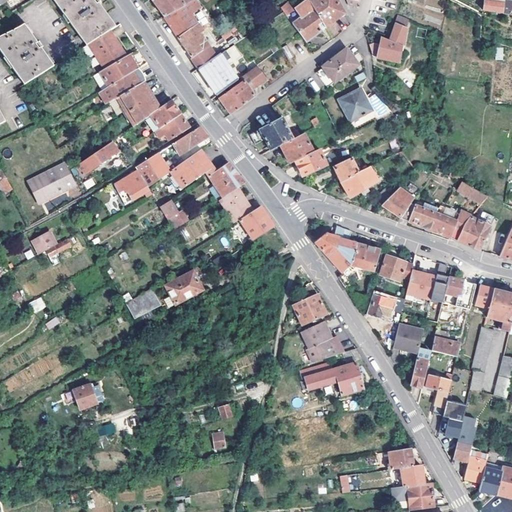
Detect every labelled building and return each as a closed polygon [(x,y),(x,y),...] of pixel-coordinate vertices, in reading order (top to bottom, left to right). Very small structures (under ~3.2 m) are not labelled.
[(53,0),(86,47),(89,45),(110,31),(116,27),(97,1),(96,0),(53,0)] [(151,0),(152,0),(164,18),(195,0),(151,0)] [(200,6),(196,0),(195,0),(164,18),(167,21),(179,38),(199,24),(200,23),(192,12),(200,6)] [(301,19),(292,25),(305,42),(325,28),(310,3),(308,0),(294,10),(301,19)] [(336,0),(313,0),(310,3),(325,28),(344,13),(336,0)] [(487,0),(487,2),(484,2),(484,11),(492,12),(492,13),(499,14),(499,13),(503,13),(504,0),(487,0)] [(511,0),(504,0),(503,13),(511,14),(511,0)] [(287,2),(280,8),(283,12),(287,17),(294,12),(287,2)] [(397,15),(388,40),(403,44),(404,44),(410,21),(397,15)] [(0,49),(24,87),(54,67),(25,24),(19,28),(0,36),(0,49)] [(199,69),(216,57),(201,33),(204,32),(199,24),(179,38),(181,41),(199,69)] [(127,57),(110,31),(89,45),(105,70),(127,57)] [(388,40),(381,38),(379,46),(375,45),(370,45),(369,47),(370,50),(371,53),(377,55),(377,59),(399,64),(403,44),(388,40)] [(280,48),(275,40),(269,43),(275,54),(281,50),(280,48)] [(280,48),(281,50),(286,59),(297,53),(291,42),(280,48)] [(335,58),(323,67),(334,82),(357,65),(346,50),(335,58)] [(199,69),(217,96),(226,89),(239,80),(226,60),(230,57),(226,51),(216,57),(199,69)] [(133,53),(130,55),(138,69),(141,67),(133,53)] [(100,73),(109,87),(137,70),(138,69),(130,55),(127,57),(105,70),(100,73)] [(228,92),(226,89),(217,96),(231,115),(255,97),(251,91),(267,81),(258,66),(242,78),(244,80),(228,92)] [(109,87),(116,99),(144,82),(140,76),(137,70),(109,87)] [(100,73),(94,76),(103,90),(109,87),(100,73)] [(355,77),(357,83),(366,78),(364,73),(355,77)] [(239,80),(226,89),(228,92),(244,80),(242,78),(239,80)] [(320,89),(314,78),(310,81),(316,91),(320,89)] [(116,99),(117,100),(118,99),(134,127),(140,122),(146,118),(160,109),(152,95),(144,82),(116,99)] [(109,87),(103,90),(111,103),(117,100),(116,99),(109,87)] [(372,110),(361,89),(339,100),(350,121),(372,110)] [(146,118),(155,132),(180,114),(176,108),(172,101),(160,109),(146,118)] [(118,102),(112,105),(116,114),(122,111),(118,102)] [(180,114),(155,132),(160,138),(166,135),(170,141),(190,128),(183,118),(180,114)] [(146,118),(140,122),(149,136),(152,134),(155,132),(146,118)] [(265,140),(271,151),(281,146),(293,140),(289,133),(281,118),(250,134),(256,144),(265,140)] [(316,118),(311,121),(314,128),(320,125),(316,118)] [(180,156),(208,137),(200,127),(174,143),(136,168),(138,171),(147,186),(164,175),(174,169),(172,166),(168,169),(164,163),(179,153),(180,156)] [(293,140),(300,136),(297,129),(289,133),(293,140)] [(289,164),(294,162),(313,153),(304,134),(300,136),(293,140),(281,146),(289,164)] [(166,135),(160,138),(164,144),(170,141),(166,135)] [(102,163),(118,152),(111,142),(95,153),(102,163)] [(201,150),(182,163),(174,169),(164,175),(174,190),(180,186),(182,189),(205,173),(207,176),(208,177),(215,172),(212,168),(213,168),(201,150)] [(313,153),(294,162),(304,175),(328,164),(319,150),(313,153)] [(81,163),(78,165),(84,175),(102,163),(95,153),(81,163)] [(342,180),(359,172),(352,157),(335,165),(342,180)] [(172,166),(174,169),(182,163),(179,158),(170,164),(172,166)] [(220,195),(223,199),(238,189),(245,184),(231,167),(228,163),(215,172),(208,177),(220,195)] [(34,184),(40,181),(66,168),(64,164),(31,180),(34,184)] [(359,172),(342,180),(352,197),(378,182),(369,167),(359,172)] [(3,168),(0,168),(0,194),(10,191),(3,168)] [(40,181),(49,198),(75,185),(66,168),(40,181)] [(147,186),(138,171),(115,186),(120,193),(127,189),(134,200),(144,193),(149,190),(147,186)] [(92,178),(83,182),(87,189),(95,184),(92,178)] [(487,194),(460,180),(454,187),(481,202),(486,195),(487,194)] [(40,181),(34,184),(42,201),(49,198),(40,181)] [(127,189),(120,193),(127,204),(134,200),(127,189)] [(220,201),(234,223),(239,220),(252,212),(238,189),(223,199),(220,201)] [(374,198),(381,206),(391,196),(384,189),(374,198)] [(391,196),(381,206),(399,218),(410,203),(413,199),(398,189),(391,196)] [(470,216),(478,220),(495,199),(486,195),(481,202),(471,215),(470,216)] [(178,213),(171,201),(160,207),(174,231),(184,224),(179,216),(182,214),(180,212),(178,213)] [(410,203),(399,218),(429,230),(435,213),(436,211),(437,209),(427,205),(424,209),(410,203)] [(436,211),(435,213),(455,221),(458,213),(440,205),(437,209),(436,211)] [(251,238),(253,241),(274,227),(272,223),(260,207),(252,212),(239,220),(251,238)] [(455,221),(435,213),(429,230),(456,241),(463,224),(470,216),(471,215),(460,207),(458,213),(455,221)] [(456,241),(479,251),(490,227),(492,229),(494,226),(491,224),(489,227),(478,220),(470,216),(463,224),(456,241)] [(186,242),(207,233),(202,219),(180,228),(186,242)] [(333,237),(325,235),(314,243),(326,256),(339,240),(341,240),(345,230),(337,227),(333,237)] [(511,228),(499,257),(503,258),(511,260),(511,228)] [(340,270),(342,273),(349,264),(355,243),(348,241),(351,232),(345,230),(341,240),(339,240),(326,256),(340,270)] [(41,254),(50,249),(57,245),(50,232),(33,241),(41,254)] [(57,245),(50,249),(55,257),(74,246),(69,238),(57,245)] [(378,249),(355,243),(349,264),(342,273),(338,278),(346,289),(353,266),(372,271),(378,249)] [(411,271),(413,266),(397,260),(398,258),(395,258),(395,259),(386,257),(380,276),(399,283),(401,279),(409,281),(411,271)] [(200,263),(195,266),(201,276),(207,272),(200,263)] [(6,265),(0,269),(0,275),(1,276),(9,271),(6,265)] [(436,277),(431,296),(438,299),(435,311),(428,309),(427,314),(439,318),(445,294),(449,278),(442,275),(444,267),(438,266),(436,277)] [(203,290),(193,271),(166,286),(176,305),(203,290)] [(406,294),(430,300),(431,296),(436,277),(411,271),(409,281),(406,294)] [(466,282),(449,278),(445,294),(462,298),(466,282)] [(317,295),(310,285),(303,290),(308,298),(317,295)] [(471,305),(490,310),(494,290),(490,289),(480,286),(478,295),(474,294),(471,305)] [(150,289),(123,305),(132,318),(158,302),(150,289)] [(511,322),(511,294),(494,290),(490,310),(488,318),(501,321),(499,329),(510,332),(511,324),(511,322)] [(326,315),(317,295),(308,298),(293,305),(302,326),(326,315)] [(404,300),(393,297),(393,300),(375,296),(370,314),(380,317),(381,315),(388,317),(390,310),(401,313),(404,300)] [(33,312),(46,308),(42,297),(29,302),(33,312)] [(427,314),(426,321),(438,323),(439,318),(427,314)] [(48,328),(60,324),(57,318),(45,322),(48,328)] [(324,321),(301,332),(308,348),(306,349),(312,363),(341,354),(335,339),(334,338),(331,339),(324,321)] [(398,325),(393,348),(418,354),(419,348),(423,331),(398,325)] [(484,373),(495,330),(483,327),(472,371),(474,371),(484,373)] [(447,338),(448,332),(437,329),(434,339),(460,346),(461,342),(447,338)] [(432,351),(458,357),(460,346),(434,339),(432,351)] [(418,354),(411,385),(413,386),(423,388),(429,362),(432,351),(419,348),(418,354)] [(356,349),(343,353),(346,363),(362,359),(356,349)] [(439,391),(438,396),(433,414),(442,416),(450,385),(454,371),(458,357),(432,351),(429,362),(449,367),(446,380),(429,376),(426,388),(436,390),(439,391)] [(511,376),(511,358),(504,356),(494,395),(507,398),(511,376)] [(337,382),(342,396),(364,390),(356,363),(332,370),(331,364),(299,372),(301,379),(305,378),(308,390),(337,382)] [(484,373),(474,371),(470,390),(481,392),(486,374),(484,373)] [(90,384),(74,390),(80,408),(96,402),(90,384)] [(98,386),(93,388),(99,402),(104,400),(98,386)] [(218,407),(222,420),(232,417),(228,404),(218,407)] [(463,417),(465,409),(459,408),(456,420),(462,422),(463,417)] [(457,440),(472,444),(478,421),(463,417),(462,422),(458,437),(457,440)] [(458,437),(462,422),(456,420),(448,418),(445,434),(446,434),(449,435),(458,437)] [(100,437),(116,431),(113,423),(97,428),(100,437)] [(96,427),(87,429),(90,437),(98,434),(96,427)] [(222,433),(211,434),(214,449),(224,447),(222,433)] [(472,444),(457,440),(453,459),(461,461),(461,464),(464,465),(465,462),(468,462),(471,451),(472,444)] [(389,470),(402,468),(414,466),(412,459),(415,459),(415,455),(412,455),(411,448),(390,451),(391,463),(388,464),(389,470)] [(468,462),(464,479),(480,484),(484,468),(485,464),(486,461),(473,458),(474,452),(471,451),(468,462)] [(484,468),(501,473),(502,468),(485,464),(484,468)] [(404,486),(424,484),(421,465),(414,466),(402,468),(404,486)] [(502,468),(501,473),(495,495),(511,498),(511,469),(503,467),(502,468)] [(484,468),(480,484),(479,490),(495,495),(501,473),(484,468)] [(349,492),(347,476),(340,477),(342,493),(349,492)] [(410,510),(434,508),(433,498),(435,498),(435,494),(433,494),(431,484),(424,484),(404,486),(393,487),(394,500),(409,499),(410,510)]
